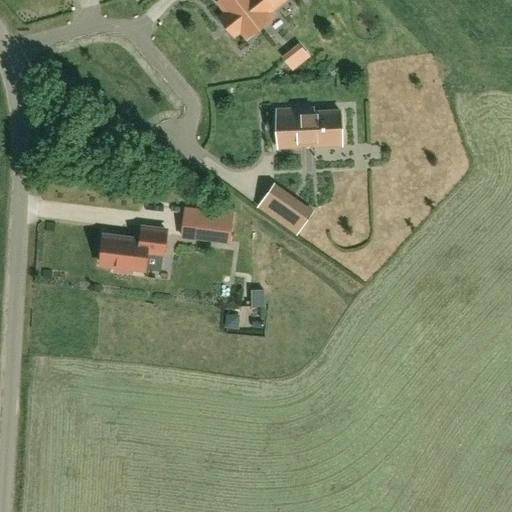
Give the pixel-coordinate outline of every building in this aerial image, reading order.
[(221,0),(219,2),(227,13),(221,18),(233,35),(240,29),(246,37),(272,17),(268,12),(283,0),(221,0)] [(313,108),(277,110),(279,148),(301,147),(300,141),(315,140),(315,147),(341,145),(340,111),(313,112),(313,108)] [(277,220),(296,234),(308,217),(289,204),(277,220)] [(221,213),(217,241),(229,242),(233,215),(221,213)] [(104,235),(100,264),(115,266),(115,270),(132,272),(133,268),(145,270),(147,252),(163,254),(166,230),(142,228),(141,240),(104,235)]
